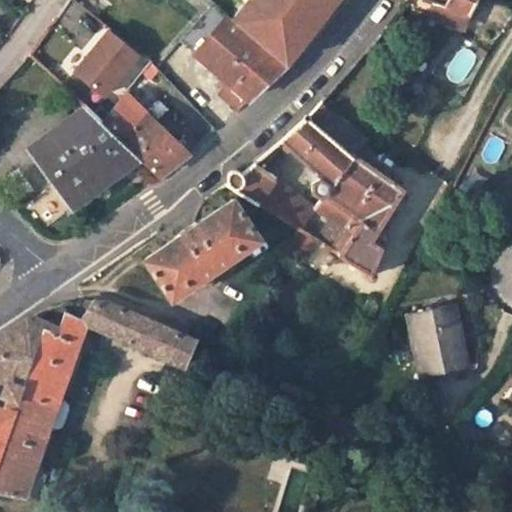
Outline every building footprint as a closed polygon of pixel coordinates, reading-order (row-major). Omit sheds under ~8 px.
[(245,0),(231,17),(238,22),(256,0),(245,0)] [(256,0),(238,22),(286,63),(306,38),(302,36),(330,1),(333,4),(336,0),(256,0)] [(467,10),(474,0),(433,0),(434,0),(430,14),(460,24),(467,10)] [(302,36),(306,38),(333,4),(330,1),(302,36)] [(197,51),(198,52),(252,97),(286,63),(238,22),(231,17),(228,14),(209,36),(197,51)] [(187,65),(198,52),(197,51),(209,36),(198,26),(174,53),(187,65)] [(106,92),(142,53),(113,30),(78,68),(106,92)] [(121,136),(146,109),(128,91),(104,119),(121,136)] [(76,204),(142,156),(121,136),(104,119),(86,102),(70,113),(74,118),(34,149),(76,204)] [(314,108),(305,117),(280,140),(323,175),(312,178),(314,189),(321,193),(316,203),(333,216),(320,236),(368,267),(381,243),(371,236),(399,182),(355,148),(353,151),(316,120),(320,113),(314,108)] [(146,109),(121,136),(142,156),(160,172),(189,151),(146,109)] [(229,172),(228,179),(225,181),(295,224),(301,226),(307,216),(302,211),(308,199),(276,179),(277,174),(256,161),(245,171),(237,167),(229,172)] [(148,255),(174,294),(259,236),(234,197),(148,255)] [(0,485),(27,492),(88,322),(173,358),(185,363),(197,336),(112,296),(82,297),(58,305),(63,315),(59,327),(30,317),(0,335),(0,373),(8,378),(5,385),(9,395),(1,400),(0,400),(0,485)] [(415,375),(462,366),(449,305),(404,313),(415,375)]
